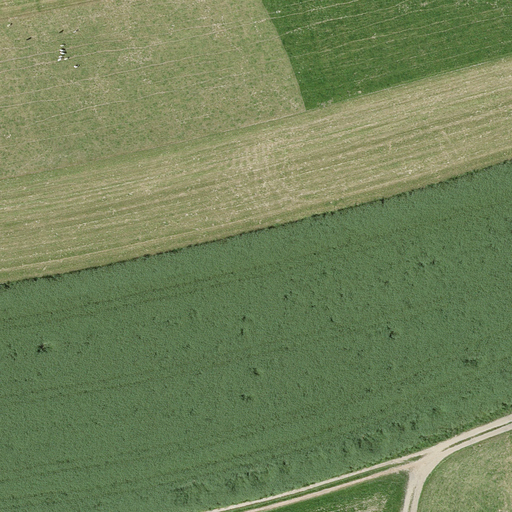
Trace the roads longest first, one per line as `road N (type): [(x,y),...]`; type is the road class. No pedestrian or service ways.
road 1 (track): [(444,442),(305,487),(193,511)]
road 2 (track): [(511,415),(444,442),(419,476),(411,511)]
